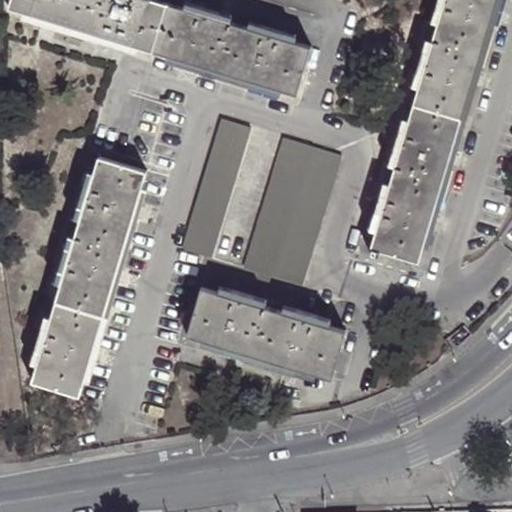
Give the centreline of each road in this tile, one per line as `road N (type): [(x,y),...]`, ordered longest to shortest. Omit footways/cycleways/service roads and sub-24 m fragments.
road 1 (secondary): [(511,334),(418,410),(366,429),(254,455),(0,493)]
road 2 (secondary): [(71,511),(316,474),(438,438)]
road 3 (residential): [(209,98),(113,445)]
road 4 (residential): [(439,301),(511,55)]
road 5 (residential): [(380,285),(342,275),(332,258),(359,167),(354,145),(306,129)]
road 6 (residential): [(380,285),(354,382),(334,396),(303,388)]
road 7 (residential): [(209,98),(124,72),(115,103),(126,120)]
road 8 (residential): [(272,118),(230,252)]
